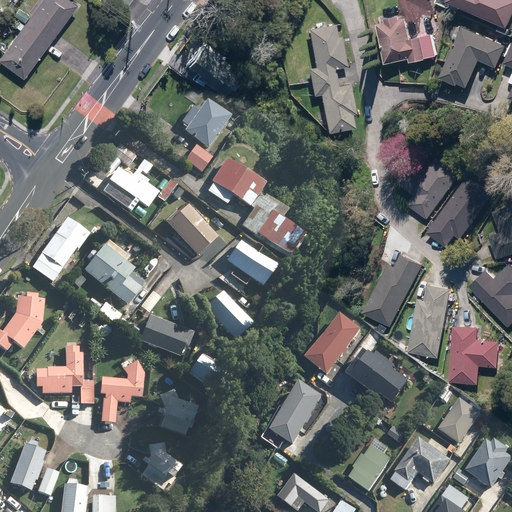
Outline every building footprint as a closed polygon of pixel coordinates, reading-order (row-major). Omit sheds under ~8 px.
[(0,57),(0,62),(23,79),(77,6),(68,0),(42,0),(31,17),(19,8),(14,16),(19,20),(14,27),(20,31),(0,57)] [(511,0),(446,0),(446,2),(505,28),(511,11),(511,0)] [(432,33),(410,38),(406,18),(400,19),(399,15),(385,18),(386,22),(378,24),(387,63),(409,59),(411,64),(426,61),(426,58),(437,55),(432,33)] [(352,83),(337,86),(334,68),(347,66),(342,37),(338,38),(335,23),(308,28),(315,66),(308,67),(313,96),(320,95),(327,134),(353,129),(351,114),(357,113),(352,83)] [(507,45),(463,26),(439,77),(457,85),(458,83),(468,87),(480,60),(497,68),(507,45)] [(242,69),(202,41),(185,65),(195,72),(191,78),(220,98),(228,87),(234,90),(238,84),(233,81),(236,77),(242,69)] [(184,133),(208,150),(230,120),(206,103),(184,133)] [(111,156),(127,168),(136,158),(119,145),(111,156)] [(185,162),(201,173),(212,158),(196,147),(185,162)] [(427,219),(463,174),(429,148),(401,183),(416,195),(409,205),(427,219)] [(137,169),(146,176),(152,167),(143,161),(137,169)] [(264,186),(226,161),(211,183),(213,185),(207,193),(226,206),(232,198),(253,211),(241,227),(288,263),(306,239),(281,220),(287,214),(264,197),(263,200),(258,196),(264,186)] [(117,170),(108,183),(134,202),(135,201),(147,209),(159,194),(146,185),(148,183),(139,176),(141,173),(137,170),(130,179),(117,170)] [(494,194),(469,176),(428,233),(447,247),(456,235),(462,239),(494,194)] [(511,205),(495,211),(501,232),(490,236),(497,259),(511,253),(511,205)] [(164,223),(196,258),(217,239),(187,206),(178,215),(175,213),(164,223)] [(30,269),(52,285),(75,251),(78,252),(89,236),(66,219),(56,234),(53,232),(49,237),(52,239),(30,269)] [(83,272),(127,307),(145,284),(142,282),(143,280),(138,276),(136,278),(133,275),(135,271),(126,263),(129,259),(108,242),(97,255),(92,251),(86,260),(90,263),(83,272)] [(250,281),(261,290),(268,280),(276,270),(240,242),(225,262),(234,269),(230,275),(245,287),(250,281)] [(396,266),(390,263),(364,312),(392,326),(424,264),(403,253),(396,266)] [(511,263),(511,262),(495,277),(487,269),(470,287),(510,326),(511,323),(511,263)] [(428,284),(425,298),(420,297),(410,351),(439,357),(452,288),(428,284)] [(204,309),(234,343),(253,326),(222,293),(204,309)] [(0,332),(0,348),(6,353),(12,345),(22,352),(36,332),(38,333),(41,329),(39,328),(41,325),(43,302),(37,301),(37,295),(26,294),(26,300),(16,300),(15,315),(1,334),(0,332)] [(362,330),(341,315),(306,363),(327,378),(343,356),(344,357),(349,351),(348,350),(362,330)] [(149,317),(139,343),(178,359),(179,357),(180,357),(183,347),(189,350),(195,335),(149,317)] [(480,327),(455,325),(451,382),(479,384),(481,365),(498,366),(500,341),(479,339),(480,327)] [(35,371),(35,389),(41,390),(41,396),(71,396),(71,389),(79,389),(79,406),(93,406),(92,382),(82,382),(82,355),(81,355),(81,351),(78,351),(78,348),(65,349),(65,369),(46,369),(46,371),(35,371)] [(378,355),(375,359),(364,351),(346,377),(378,400),(381,397),(393,405),(409,383),(393,371),(396,367),(378,355)] [(200,357),(187,375),(215,395),(228,378),(200,357)] [(102,400),(100,424),(115,425),(116,404),(129,405),(130,399),(141,400),(143,376),(135,364),(122,371),(126,378),(126,381),(100,380),(99,396),(104,397),(104,400),(102,400)] [(311,416),(322,397),(299,384),(271,434),(293,446),(306,423),(308,424),(312,416),(311,416)] [(162,416),(159,428),(185,438),(195,410),(178,404),(173,391),(158,397),(164,410),(162,411),(158,409),(156,415),(162,416)] [(460,400),(439,430),(460,445),(481,415),(460,400)] [(404,436),(393,428),(388,436),(399,444),(404,436)] [(464,469),(491,487),(498,476),(501,478),(504,473),(502,471),(511,456),(505,452),(509,447),(494,437),(491,441),(485,437),(464,469)] [(431,441),(428,446),(419,440),(391,482),(407,492),(419,475),(435,486),(452,461),(445,457),(448,452),(431,441)] [(24,446),(9,485),(19,490),(31,494),(34,483),(36,483),(43,464),(41,463),(45,454),(37,451),(37,444),(30,442),(26,446),(24,446)] [(147,467),(141,476),(162,493),(169,482),(171,483),(181,469),(166,459),(164,445),(148,447),(149,461),(147,461),(144,458),(141,463),(147,467)] [(391,460),(372,447),(365,458),(362,455),(353,469),(355,471),(349,480),(369,493),(391,460)] [(37,494),(50,498),(59,475),(46,470),(37,494)] [(321,511),(329,502),(296,477),(278,500),(292,510),(299,500),(315,511),(321,511)] [(63,486),(60,511),(84,511),(86,497),(85,497),(85,488),(77,488),(76,481),(74,481),(75,478),(71,478),(71,481),(68,480),(65,486),(63,486)] [(429,511),(465,511),(441,495),(429,511)] [(114,511),(115,498),(91,497),(90,511),(114,511)] [(355,511),(356,511),(342,502),(335,511),(355,511)]
